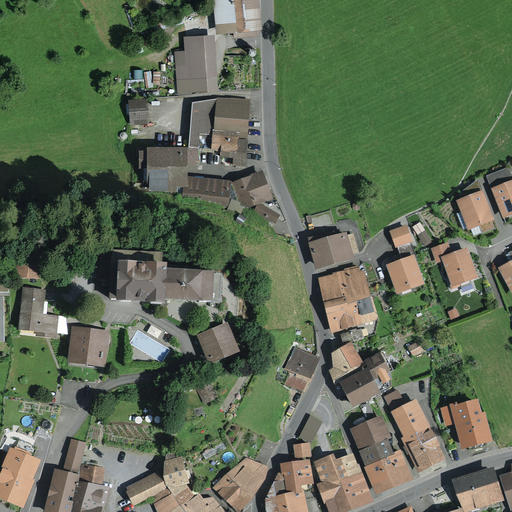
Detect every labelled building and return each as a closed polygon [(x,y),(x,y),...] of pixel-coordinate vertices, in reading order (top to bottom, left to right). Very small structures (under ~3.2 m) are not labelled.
[(221,0),(225,29),(256,26),(253,0),(221,0)] [(208,90),(205,40),(187,41),(187,54),(175,55),(178,95),(191,94),(191,91),(208,90)] [(147,121),(145,99),(130,100),(132,122),(147,121)] [(217,99),(192,103),(188,149),(197,149),(198,149),(222,151),(222,157),(235,158),(234,165),(244,166),(249,102),(217,99)] [(181,164),(197,164),(198,149),(197,149),(188,149),(138,149),(138,155),(143,155),(143,190),(168,190),(181,198),(181,164)] [(489,173),(490,185),(504,184),(503,171),(489,173)] [(239,204),(245,206),(268,198),(260,176),(232,186),(239,204)] [(231,202),(239,206),(239,204),(232,186),(229,186),(229,183),(185,179),(184,199),(218,203),(227,207),(227,202),(231,202)] [(511,183),(495,190),(504,215),(511,212),(511,183)] [(478,224),(482,233),(494,229),(480,194),(460,202),(469,227),(478,224)] [(256,212),(273,222),(277,216),(260,206),(256,212)] [(392,232),(397,246),(410,241),(405,227),(392,232)] [(309,240),(316,265),(339,258),(334,239),(333,235),(309,240)] [(421,239),(424,244),(430,240),(427,235),(421,239)] [(345,238),(345,236),(334,239),(339,258),(350,255),(350,254),(356,252),(351,236),(345,238)] [(460,286),(459,283),(475,277),(466,251),(451,256),(447,245),(433,250),(437,262),(444,259),(450,275),(447,277),(451,289),(460,286)] [(220,276),(160,272),(160,256),(101,253),(99,280),(112,281),(111,300),(162,302),(162,298),(199,300),(199,302),(219,301),(220,276)] [(390,269),(398,290),(420,282),(413,260),(390,269)] [(18,264),(18,276),(31,277),(32,264),(18,264)] [(511,264),(502,269),(511,287),(511,264)] [(339,295),(338,291),(363,284),(360,274),(358,275),(356,267),(345,270),(347,278),(345,278),(344,276),(322,281),(326,299),(339,295)] [(0,281),(0,291),(8,292),(8,282),(0,281)] [(341,306),(356,302),(367,299),(363,284),(338,291),(339,295),(326,299),(328,303),(325,304),(327,314),(342,310),(341,306)] [(57,318),(40,316),(40,313),(37,313),(37,310),(42,310),(44,292),(25,290),(21,327),(38,329),(38,334),(54,336),(57,318)] [(376,317),(371,298),(367,299),(356,302),(362,321),(376,317)] [(327,314),(331,330),(362,321),(356,302),(341,306),(342,310),(327,314)] [(210,334),(201,337),(211,359),(234,349),(225,328),(210,335),(210,334)] [(75,330),(71,361),(101,365),(105,334),(75,330)] [(363,338),(361,330),(351,333),(353,341),(363,338)] [(341,336),(343,344),(353,341),(351,333),(341,336)] [(410,347),(414,355),(421,351),(417,344),(410,347)] [(332,373),(336,383),(362,369),(349,347),(333,356),(338,370),(332,373)] [(288,377),(285,384),(302,391),(317,358),(295,348),(289,362),(286,360),(280,374),(288,377)] [(391,388),(390,378),(383,364),(387,362),(383,353),(368,361),(385,391),(391,388)] [(344,383),(355,406),(377,395),(365,372),(344,383)] [(199,390),(205,401),(214,396),(208,385),(199,390)] [(397,419),(407,414),(405,408),(401,402),(391,407),(397,419)] [(487,446),(485,440),(486,440),(476,402),(458,407),(457,404),(445,407),(449,422),(460,419),(469,451),(487,446)] [(407,414),(397,419),(406,437),(427,427),(415,403),(405,408),(407,414)] [(309,418),(298,439),(308,444),(319,423),(309,418)] [(366,424),(372,438),(384,432),(379,419),(366,424)] [(366,424),(354,430),(360,443),(372,438),(366,424)] [(437,453),(440,452),(427,427),(406,437),(409,443),(405,445),(416,465),(418,464),(421,468),(440,459),(437,453)] [(372,438),(375,444),(384,441),(387,439),(384,432),(372,438)] [(360,443),(363,450),(375,444),(372,438),(360,443)] [(0,492),(23,502),(28,489),(25,488),(36,460),(32,458),(36,448),(20,441),(0,489),(0,492)] [(371,465),(383,460),(390,456),(384,441),(375,444),(363,450),(361,450),(367,466),(370,465),(371,465)] [(223,442),(202,454),(205,460),(227,448),(223,442)] [(64,478),(75,481),(83,447),(73,444),(64,478)] [(296,446),(297,457),(307,455),(307,450),(310,450),(309,445),(296,446)] [(386,467),(393,464),(400,480),(409,476),(404,463),(402,464),(398,453),(390,456),(383,460),(386,467)] [(180,459),(165,464),(164,476),(167,486),(181,482),(186,481),(180,459)] [(316,474),(329,511),(333,511),(349,506),(341,483),(349,480),(342,463),(334,466),(331,459),(318,464),(321,472),(316,474)] [(341,483),(349,506),(371,498),(363,478),(360,479),(353,459),(342,463),(349,480),(341,483)] [(371,465),(380,488),(400,480),(393,464),(386,467),(383,460),(371,465)] [(241,504),(255,489),(265,469),(253,463),(250,467),(247,464),(234,480),(226,473),(212,483),(220,491),(219,492),(232,505),(231,506),(237,511),(240,511),(241,511),(242,506),(241,504)] [(283,466),(284,474),(283,474),(287,495),(299,493),(298,483),(312,481),(309,463),(283,466)] [(101,470),(79,465),(76,481),(73,497),(74,497),(68,511),(97,511),(98,511),(100,511),(101,511),(108,489),(99,487),(101,470)] [(456,481),(460,494),(493,484),(489,471),(456,481)] [(508,500),(511,498),(511,477),(511,473),(501,476),(508,500)] [(278,505),(276,497),(287,495),(283,474),(278,475),(266,500),(268,511),(288,511),(287,506),(278,505)] [(57,476),(48,510),(56,511),(68,511),(74,497),(73,497),(76,481),(64,478),(57,476)] [(128,493),(135,504),(162,490),(156,478),(128,493)] [(218,511),(211,501),(201,508),(181,482),(167,486),(185,511),(218,511)] [(497,496),(493,484),(460,494),(466,511),(499,502),(497,496)] [(185,511),(168,489),(153,497),(155,503),(157,511),(185,511)] [(288,511),(303,511),(299,493),(287,495),(276,497),(278,505),(287,506),(288,511)]
